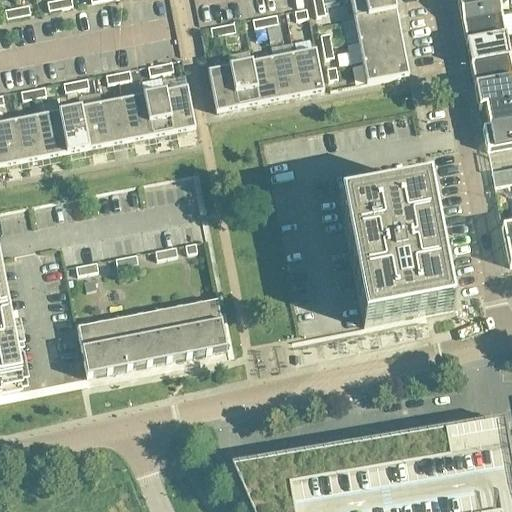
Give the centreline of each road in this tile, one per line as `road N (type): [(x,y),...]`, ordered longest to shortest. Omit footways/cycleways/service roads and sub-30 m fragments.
road 1 (residential): [(118,469),(132,442),(157,422),(506,340)]
road 2 (residential): [(506,340),(440,0)]
